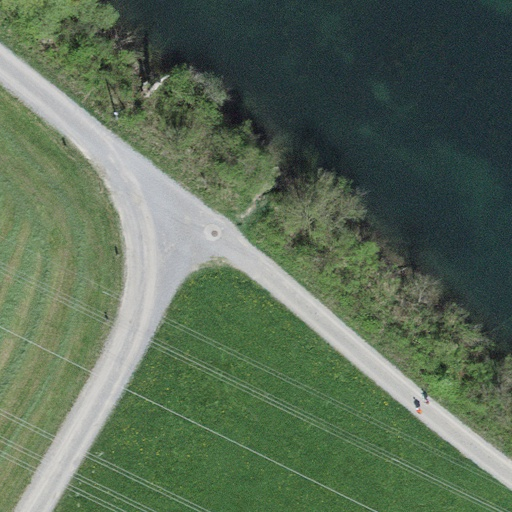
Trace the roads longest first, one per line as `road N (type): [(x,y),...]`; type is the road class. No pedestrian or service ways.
road 1 (track): [(511,475),(0,61)]
road 2 (track): [(30,511),(194,215)]
